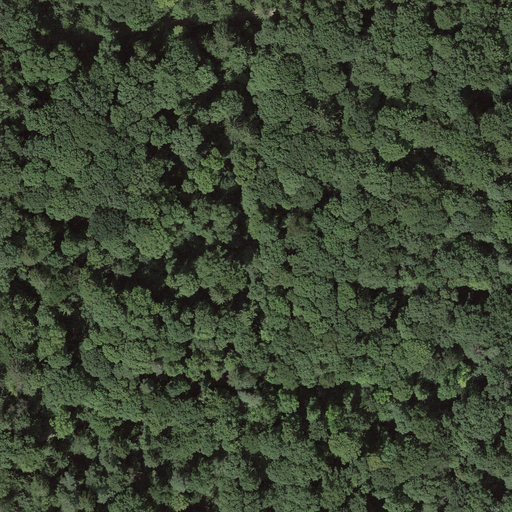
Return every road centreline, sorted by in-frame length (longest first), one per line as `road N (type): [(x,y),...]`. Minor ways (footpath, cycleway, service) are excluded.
road 1 (track): [(0,457),(129,402),(234,375),(511,348)]
road 2 (track): [(0,45),(349,6),(500,0)]
